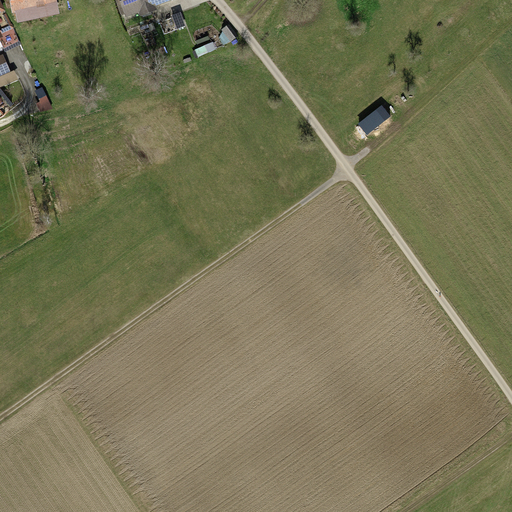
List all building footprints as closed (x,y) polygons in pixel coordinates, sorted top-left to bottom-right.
[(0,0),(0,30),(2,35),(14,30),(0,0)] [(56,0),(10,0),(16,25),(60,15),(56,0)] [(120,0),(128,20),(141,14),(142,17),(158,11),(157,8),(158,8),(154,0),(120,0)] [(220,35),(225,44),(236,38),(231,29),(220,35)] [(17,32),(5,37),(9,46),(21,41),(17,32)] [(4,55),(0,56),(0,77),(11,73),(4,55)] [(45,87),(36,91),(44,113),(54,110),(45,87)] [(359,125),(367,136),(391,118),(383,107),(359,125)]
